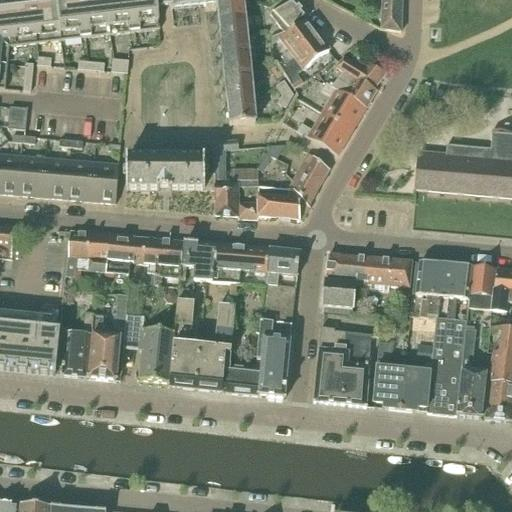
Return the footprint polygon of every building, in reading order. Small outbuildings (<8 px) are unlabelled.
[(41,0),(31,1),(36,46),(61,43),(55,0),(41,0)] [(55,0),(61,43),(86,40),(81,0),(55,0)] [(81,0),(86,40),(109,37),(104,0),(81,0)] [(104,0),(109,37),(133,34),(129,0),(104,0)] [(129,0),(133,34),(159,31),(160,31),(158,12),(155,0),(129,0)] [(198,0),(155,0),(158,12),(164,11),(171,11),(200,8),(198,0)] [(401,0),(380,0),(380,31),(381,31),(401,34),(401,0)] [(14,48),(36,46),(31,1),(8,4),(13,41),(14,48)] [(283,34),(282,34),(284,38),(306,21),(308,18),(292,1),(273,13),(269,16),(283,34)] [(216,6),(220,38),(248,35),(244,3),(216,6)] [(8,4),(0,4),(0,42),(13,41),(8,4)] [(284,38),(282,34),(270,40),(271,46),(279,42),(287,54),(273,64),(276,64),(278,67),(318,37),(306,21),(284,38)] [(220,38),(223,72),(250,69),(251,69),(248,35),(220,38)] [(301,81),(298,76),(329,52),(318,37),(278,67),(291,88),(301,81)] [(0,66),(7,67),(9,49),(14,48),(13,41),(0,42),(0,66)] [(50,69),(51,61),(38,59),(37,67),(50,69)] [(343,74),(332,88),(366,109),(376,92),(374,91),(384,78),(386,74),(372,67),(368,65),(365,71),(343,60),(336,69),(343,74)] [(127,76),(128,63),(112,61),(111,74),(127,76)] [(91,72),(91,64),(79,63),(78,71),(91,72)] [(104,66),(91,64),(91,72),(103,74),(104,66)] [(26,66),(24,79),(32,80),(33,66),(26,66)] [(223,72),(226,99),(253,97),(250,69),(223,72)] [(32,80),(24,79),(23,93),(30,94),(32,80)] [(276,88),(282,97),(293,97),(284,83),(276,88)] [(321,116),(351,134),(366,109),(332,88),(326,85),(321,93),(332,99),(321,116)] [(442,100),(443,93),(436,92),(435,99),(442,100)] [(255,125),(253,97),(226,99),(229,127),(255,125)] [(285,110),(293,97),(282,97),(277,106),(285,110)] [(27,111),(10,109),(9,117),(26,118),(27,111)] [(351,134),(321,116),(312,132),(301,126),(297,134),(337,158),(351,134)] [(26,125),(8,124),(8,131),(25,133),(26,125)] [(511,136),(491,134),(490,151),(446,147),(445,157),(418,154),(415,192),(511,200),(511,136)] [(71,143),(70,150),(82,151),(82,144),(71,143)] [(203,193),(214,193),(214,182),(225,182),(225,153),(238,151),(238,143),(213,145),(214,147),(214,178),(204,178),(204,160),(127,159),(126,192),(203,192),(203,193)] [(276,161),(285,148),(271,149),(257,171),(262,174),(271,159),(276,161)] [(300,205),(299,224),(300,224),(310,210),(308,209),(319,189),(329,171),(313,158),(312,159),(308,156),(288,192),(289,192),(288,204),(300,205)] [(0,196),(17,198),(20,159),(0,157),(0,196)] [(42,200),(45,161),(20,159),(17,198),(42,200)] [(66,202),(69,163),(45,161),(42,200),(66,202)] [(91,204),(94,165),(69,163),(66,202),(91,204)] [(94,165),(91,204),(115,206),(119,168),(94,165)] [(258,222),(258,220),(258,205),(257,205),(239,205),(239,190),(257,190),(258,190),(258,183),(257,183),(257,171),(231,171),(231,182),(225,182),(214,182),(214,193),(214,203),(215,204),(215,217),(226,218),(238,219),(238,221),(258,222)] [(258,189),(287,191),(288,184),(259,181),(258,189)] [(258,205),(258,220),(275,221),(290,223),(299,224),(300,205),(288,204),(289,192),(288,192),(258,190),(257,190),(257,205),(258,205)] [(0,260),(12,261),(13,230),(0,229),(0,260)] [(88,264),(91,236),(70,235),(68,262),(67,262),(65,279),(75,280),(75,273),(76,273),(77,262),(88,264)] [(105,276),(109,238),(91,236),(88,264),(77,262),(76,273),(105,276)] [(129,272),(130,266),(132,240),(109,238),(105,276),(114,276),(129,277),(129,272)] [(154,277),(157,242),(132,240),(130,266),(148,267),(147,276),(154,277)] [(179,282),(183,245),(157,242),(154,277),(160,278),(160,280),(179,282)] [(212,284),(216,248),(198,246),(198,245),(184,244),(183,245),(179,282),(185,283),(186,270),(194,271),(193,284),(212,284)] [(269,252),(216,248),(212,284),(239,285),(240,274),(265,276),(267,276),(269,252)] [(264,287),(276,288),(277,278),(297,280),(299,255),(270,252),(269,252),(267,276),(265,276),(264,287)] [(412,264),(357,259),(328,257),(325,284),(355,286),(369,288),(369,293),(387,294),(387,289),(409,291),(412,264)] [(420,302),(419,316),(419,320),(427,321),(427,317),(429,317),(430,299),(433,300),(437,266),(419,265),(415,298),(425,298),(425,302),(420,302)] [(450,301),(454,267),(437,266),(433,300),(430,299),(429,317),(437,318),(438,309),(440,309),(440,301),(438,301),(438,300),(448,300),(448,301),(450,301)] [(456,301),(468,302),(472,269),(454,267),(450,301),(448,301),(445,322),(454,323),(456,301)] [(490,313),(496,271),(472,269),(468,302),(467,311),(490,313)] [(511,306),(511,303),(511,272),(496,271),(490,313),(490,315),(506,316),(507,306),(511,306),(511,305),(511,306)] [(325,284),(323,309),(323,315),(351,317),(355,286),(325,284)] [(237,286),(230,285),(228,308),(235,308),(237,286)] [(263,300),(294,303),(296,290),(276,288),(264,287),(264,289),(263,300)] [(179,291),(169,389),(196,392),(201,348),(184,347),(184,341),(190,341),(193,304),(188,304),(189,292),(179,291)] [(162,302),(167,309),(173,309),(177,306),(177,301),(172,294),(167,293),(162,297),(162,302)] [(119,340),(123,341),(127,298),(118,297),(114,338),(101,337),(103,320),(94,319),(95,316),(94,316),(88,381),(115,384),(119,340)] [(142,354),(140,383),(168,386),(174,334),(142,332),(143,319),(126,318),(127,298),(123,341),(124,341),(123,351),(138,352),(138,353),(142,354)] [(294,303),(263,300),(262,311),(293,314),(294,303)] [(126,317),(140,318),(141,308),(127,306),(126,317)] [(201,348),(196,392),(222,395),(223,373),(225,356),(230,356),(234,309),(225,308),(218,307),(215,350),(201,348)] [(262,311),(260,323),(292,326),(293,314),(262,311)] [(61,378),(88,381),(94,316),(85,315),(83,336),(65,335),(61,378)] [(454,323),(445,322),(436,321),(430,374),(426,416),(456,419),(464,333),(465,324),(454,323)] [(262,363),(259,399),(284,401),(290,343),(292,326),(260,323),(260,324),(256,362),(261,363),(262,363)] [(0,325),(0,371),(11,372),(15,327),(0,325)] [(15,327),(11,372),(32,375),(37,329),(15,327)] [(37,329),(32,375),(55,377),(60,332),(37,329)] [(511,332),(507,332),(489,329),(489,335),(499,336),(497,355),(491,355),(491,356),(487,384),(488,384),(485,422),(511,424),(511,332)] [(366,410),(368,384),(367,384),(371,337),(334,333),(334,331),(321,330),(319,352),(313,404),(344,407),(366,410)] [(475,334),(464,333),(456,419),(480,421),(486,375),(471,374),(475,334)] [(373,411),(400,413),(404,372),(389,371),(391,346),(379,345),(373,411)] [(432,348),(417,347),(415,363),(430,365),(432,348)] [(223,373),(222,395),(259,399),(262,363),(261,363),(259,377),(223,373)] [(400,413),(426,416),(430,374),(404,372),(400,413)]
